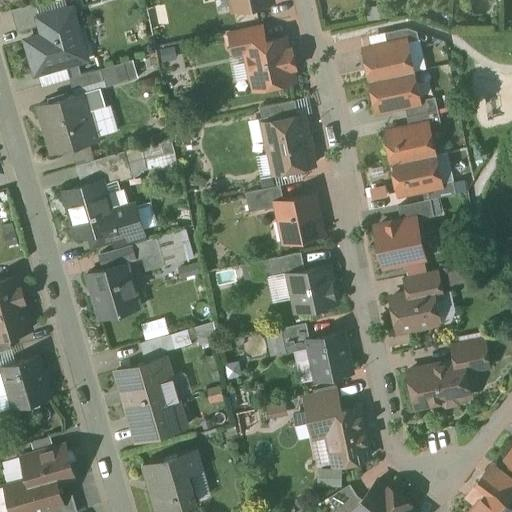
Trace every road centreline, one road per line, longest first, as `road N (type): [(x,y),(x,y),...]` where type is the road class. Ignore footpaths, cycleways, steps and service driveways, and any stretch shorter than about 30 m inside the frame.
road 1 (residential): [(306,0),(395,437),(423,459),(459,454),(511,397)]
road 2 (residential): [(0,82),(125,511)]
